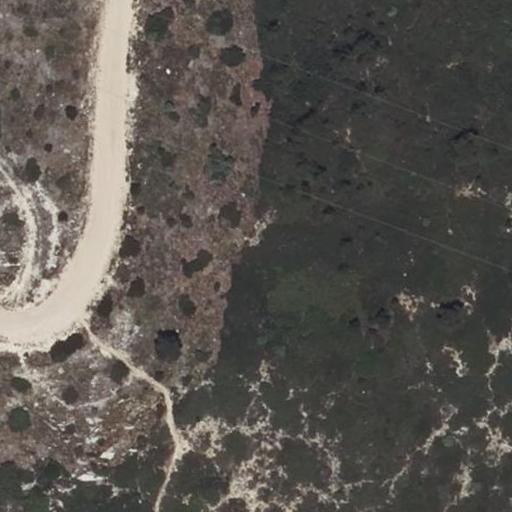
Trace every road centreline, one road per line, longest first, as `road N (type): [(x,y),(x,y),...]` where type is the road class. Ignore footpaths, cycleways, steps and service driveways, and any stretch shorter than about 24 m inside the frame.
road 1 (track): [(121,0),(98,242),(63,308),(0,320)]
road 2 (track): [(0,315),(36,273),(43,216),(0,168)]
